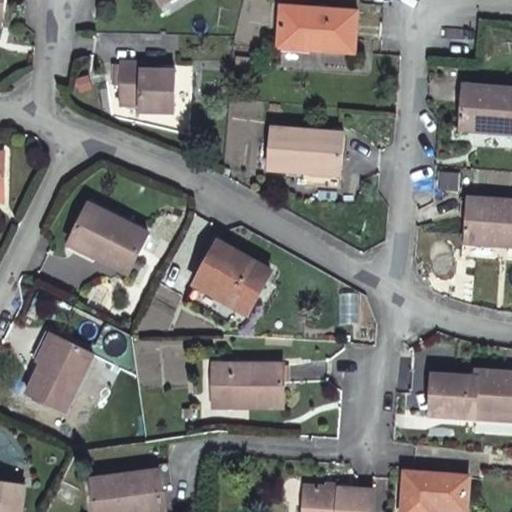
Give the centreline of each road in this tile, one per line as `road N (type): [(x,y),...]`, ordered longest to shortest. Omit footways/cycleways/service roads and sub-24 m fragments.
road 1 (residential): [(392,286),(199,172),(50,124)]
road 2 (residential): [(392,286),(427,0)]
road 3 (residential): [(50,124),(63,161),(0,287)]
road 4 (residential): [(392,286),(372,448)]
road 5 (residential): [(50,124),(39,78),(55,0)]
road 6 (residential): [(511,323),(431,309),(392,286)]
